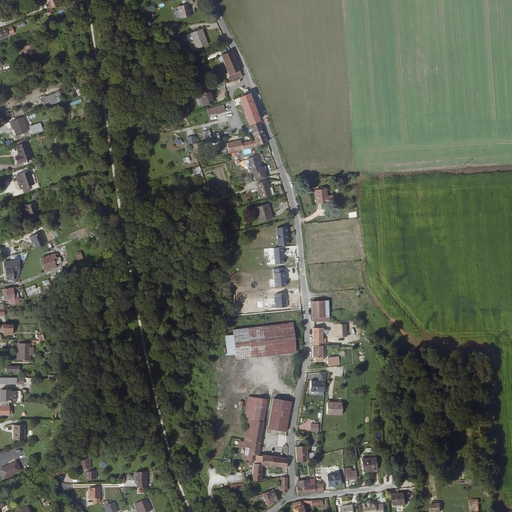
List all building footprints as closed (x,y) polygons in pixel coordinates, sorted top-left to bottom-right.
[(56,0),(48,0),(50,8),(58,7),(56,0)] [(184,0),(185,2),(185,4),(177,5),(180,17),(190,15),(187,3),(192,2),(192,0),(184,0)] [(195,39),(199,46),(207,43),(200,27),(190,32),(194,39),(194,40),(195,39)] [(195,39),(194,40),(194,39),(189,42),(193,49),(199,46),(195,39)] [(24,56),(33,53),(30,47),(29,47),(28,45),(17,49),(19,57),(23,55),(24,56)] [(242,75),(231,50),(221,55),(229,74),(226,75),(229,80),(242,75)] [(213,102),(210,91),(201,93),(204,105),(213,102)] [(40,97),(41,106),(62,101),(61,92),(40,97)] [(227,142),(230,151),(240,147),(266,139),(255,111),(248,93),(239,97),(248,120),(254,137),(241,141),(240,138),(240,137),(227,142)] [(70,106),(82,102),(81,98),(69,102),(70,106)] [(224,112),(222,105),(214,107),(216,113),(216,114),(224,112)] [(21,118),(8,122),(10,126),(14,136),(22,133),(21,131),(25,129),(21,118)] [(27,127),(31,137),(42,133),(38,123),(27,127)] [(211,138),(209,131),(202,132),(204,140),(211,138)] [(196,145),(194,138),(187,140),(189,147),(190,147),(196,145)] [(23,143),(14,147),(17,156),(13,158),(15,165),(29,159),(23,143)] [(202,152),(200,144),(196,145),(190,147),(192,154),(202,152)] [(255,179),(265,175),(262,166),(258,167),(255,161),(261,160),(259,153),(243,158),(246,167),(250,165),(255,179)] [(14,186),(11,187),(13,192),(27,188),(22,173),(11,177),(14,186)] [(268,186),(265,179),(256,182),(261,197),(271,193),(269,186),(268,186)] [(316,205),(328,204),(328,199),(326,199),(325,191),(315,191),(316,205)] [(270,202),(259,205),(260,210),(258,211),(261,220),(274,216),(270,202)] [(18,213),(19,217),(25,215),(24,210),(25,210),(23,206),(14,210),(15,213),(18,213)] [(275,264),(284,264),(284,248),(275,248),(275,264)] [(43,271),(51,268),(50,265),(52,264),(57,262),(57,263),(59,262),(58,260),(56,256),(55,257),(53,253),(38,259),(43,271)] [(18,278),(17,259),(2,260),(5,279),(16,277),(16,279),(18,278)] [(49,280),(25,289),(29,298),(52,289),(49,280)] [(18,283),(3,285),(5,296),(19,294),(18,283)] [(327,321),(327,301),(312,302),(310,301),(311,321),(327,321)] [(344,324),(344,321),(337,321),(338,324),(334,325),(334,330),(338,330),(338,336),(347,336),(346,324),(344,324)] [(16,331),(16,326),(5,326),(5,332),(7,332),(7,335),(16,335),(16,331)] [(287,357),(284,327),(268,329),(235,333),(232,333),(232,338),(224,339),(227,358),(234,357),(234,363),(235,363),(287,357)] [(291,327),(284,327),(287,357),(294,356),(291,327)] [(314,328),(313,346),(323,346),(323,347),(327,347),(327,338),(323,338),(323,329),(314,328)] [(30,345),(18,345),(18,353),(18,361),(30,362),(30,345)] [(323,346),(313,346),(313,358),(316,358),(316,361),(323,361),(323,347),(323,346)] [(328,365),(339,365),(340,357),(329,357),(328,365)] [(325,391),(327,372),(320,372),(319,381),(312,380),(311,390),(325,391)] [(1,392),(1,404),(16,404),(16,395),(11,395),(11,392),(1,392)] [(255,408),(266,410),(267,402),(249,399),(245,422),(249,423),(253,423),(255,408)] [(342,401),(326,401),(326,414),(342,415),(342,401)] [(289,435),(294,406),(276,403),(272,432),(289,435)] [(8,412),(8,408),(0,407),(0,416),(8,416),(8,414),(9,414),(9,412),(8,412)] [(245,455),(245,459),(255,461),(256,458),(257,458),(257,456),(258,456),(262,435),(266,410),(255,408),(253,423),(249,423),(245,447),(250,448),(249,455),(245,455)] [(309,432),(317,432),(317,424),(309,424),(309,432)] [(25,439),(25,425),(14,425),(14,440),(25,439)] [(307,461),(307,458),(307,446),(296,447),(297,462),(307,461)] [(259,461),(259,464),(264,465),(287,468),(288,459),(263,455),(263,457),(261,457),(260,457),(259,457),(258,459),(258,461),(259,461)] [(378,470),(377,458),(362,459),(364,471),(378,470)] [(86,472),(86,473),(91,473),(91,470),(91,460),(87,459),(87,461),(82,460),(82,466),(81,467),(81,469),(88,470),(88,472),(86,472)] [(19,462),(3,469),(6,478),(23,471),(19,462)] [(253,480),(256,481),(262,481),(264,465),(259,464),(255,464),(253,480)] [(341,484),(341,473),(333,473),(333,470),(327,470),(329,485),(341,484)] [(97,480),(97,472),(93,473),(91,473),(86,473),(86,480),(97,480)] [(137,488),(146,487),(146,472),(136,472),(136,484),(137,484),(137,488)] [(315,485),(315,475),(312,476),(312,480),(298,481),(298,486),(297,487),(297,494),(316,492),(315,485)] [(316,492),(324,491),(323,481),(317,482),(317,485),(315,485),(316,492)] [(267,506),(278,502),(274,491),(251,498),(252,501),(264,498),(267,506)] [(405,504),(404,493),(393,494),(394,505),(405,504)] [(106,506),(114,503),(112,498),(104,501),(106,506)] [(134,504),(137,511),(148,511),(150,511),(145,499),(134,504)] [(477,509),(479,509),(479,499),(471,500),(471,504),(476,504),(477,509)] [(115,502),(114,503),(106,506),(105,506),(107,511),(116,511),(118,511),(115,502)] [(308,511),(305,502),(296,504),(298,511),(308,511)] [(384,511),(383,504),(377,504),(377,503),(364,505),(364,511),(384,511)]
